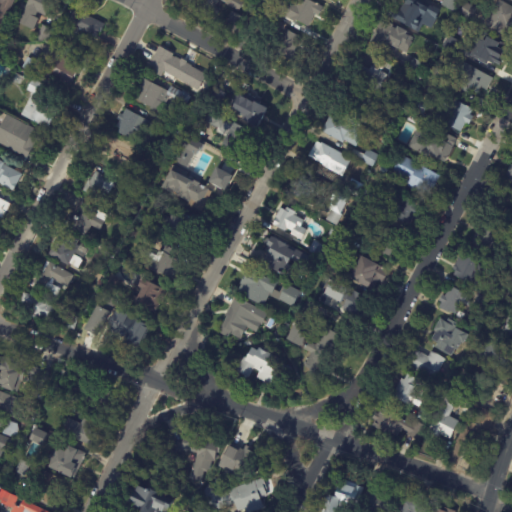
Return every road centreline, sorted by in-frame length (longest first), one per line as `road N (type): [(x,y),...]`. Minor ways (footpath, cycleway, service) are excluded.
road 1 (residential): [(89,511),(357,0)]
road 2 (residential): [(0,330),(491,500)]
road 3 (residential): [(291,511),(511,100)]
road 4 (residential): [(0,280),(153,0)]
road 5 (residential): [(306,96),(137,0)]
